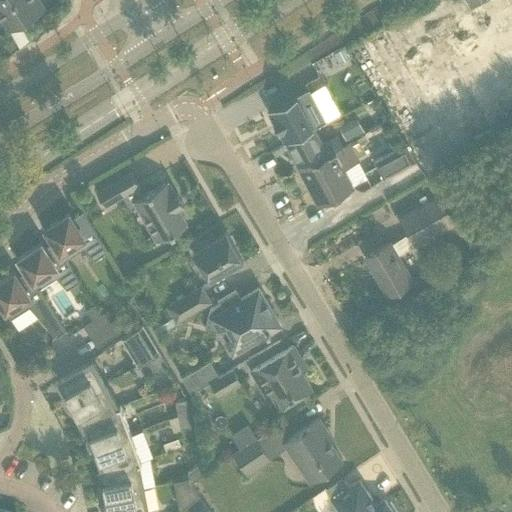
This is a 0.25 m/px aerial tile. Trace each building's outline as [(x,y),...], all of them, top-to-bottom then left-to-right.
[(38,0),(0,0),(0,9),(2,9),(13,27),(44,8),(38,0)] [(344,47),(333,53),(340,63),(350,57),(344,47)] [(332,70),(324,56),(282,79),(289,93),(332,70)] [(308,89),(268,111),(275,125),(274,125),(280,135),(285,144),(313,131),(313,129),(312,129),(324,122),(326,122),(325,121),(312,96),(308,89)] [(357,119),(339,128),(346,142),(364,132),(357,119)] [(336,135),(320,144),(313,131),(285,144),(299,170),(337,150),(342,147),(336,135)] [(344,168),(358,160),(349,143),(342,147),(337,150),(299,170),(318,205),(353,186),(344,168)] [(384,179),(415,161),(406,145),(374,162),(384,179)] [(136,188),(139,186),(131,172),(96,192),(104,206),(122,196),(128,205),(133,202),(144,220),(147,218),(159,239),(187,223),(178,207),(183,204),(176,193),(175,194),(167,181),(141,197),(136,188)] [(416,248),(456,225),(438,194),(398,218),(408,234),(415,246),(416,248)] [(94,233),(95,233),(82,213),(71,220),(66,213),(44,228),(44,229),(54,245),(55,244),(65,260),(66,260),(83,248),(93,259),(105,251),(94,233)] [(54,245),(44,229),(44,228),(42,229),(52,244),(44,249),(39,242),(16,257),(27,274),(28,273),(38,289),(56,278),(66,289),(79,281),(66,260),(65,260),(55,244),(54,245)] [(210,282),(243,263),(225,233),(193,253),(210,282)] [(381,247),(364,257),(387,296),(404,285),(413,280),(398,255),(415,246),(408,234),(392,244),(391,242),(381,247)] [(28,273),(27,274),(16,257),(15,258),(25,274),(17,279),(12,272),(0,279),(0,309),(2,308),(10,319),(29,307),(55,337),(65,331),(38,289),(28,273)] [(177,323),(211,303),(201,286),(167,307),(177,323)] [(232,354),(280,326),(258,288),(224,309),(220,302),(209,308),(204,328),(219,332),(232,354)] [(104,312),(101,314),(94,304),(86,310),(92,320),(83,326),(90,337),(110,323),(104,312)] [(97,347),(126,328),(119,317),(110,323),(90,337),(97,347)] [(150,358),(159,353),(142,325),(121,338),(137,365),(150,358)] [(301,372),(306,369),(293,346),(251,371),(274,409),(310,388),(301,372)] [(157,370),(166,364),(159,353),(150,358),(137,365),(138,367),(140,366),(150,359),(157,370)] [(34,359),(24,366),(30,377),(41,369),(34,359)] [(150,359),(140,366),(146,376),(157,370),(150,359)] [(64,407),(104,384),(90,361),(57,381),(66,395),(61,398),(62,403),(64,407)] [(190,393),(209,382),(218,377),(209,361),(181,377),(190,393)] [(217,396),(240,382),(232,369),(218,377),(209,382),(217,396)] [(117,406),(104,384),(64,407),(67,412),(70,415),(75,412),(83,425),(117,406)] [(178,415),(188,413),(186,400),(175,402),(178,415)] [(87,449),(131,433),(120,405),(117,406),(83,425),(84,426),(86,425),(91,438),(86,440),(85,440),(86,445),(87,449)] [(180,429),(191,427),(188,413),(178,415),(180,429)] [(324,433),(327,431),(318,418),(286,440),(297,456),(294,459),(301,470),(304,468),(313,481),(342,461),(324,433)] [(138,463),(141,462),(131,433),(87,449),(89,454),(92,458),(92,457),(98,456),(103,469),(100,469),(100,470),(138,463)] [(246,474),(269,459),(256,439),(233,454),(246,474)] [(189,484),(190,483),(205,473),(203,461),(187,472),(188,479),(189,484)] [(142,488),(138,463),(100,470),(103,486),(97,487),(97,492),(97,496),(142,488)] [(190,483),(189,484),(188,479),(173,482),(179,511),(198,496),(190,483)] [(392,511),(384,499),(376,504),(359,480),(331,499),(339,511),(392,511)] [(147,511),(142,488),(97,496),(98,501),(101,505),(107,504),(108,511),(147,511)]
